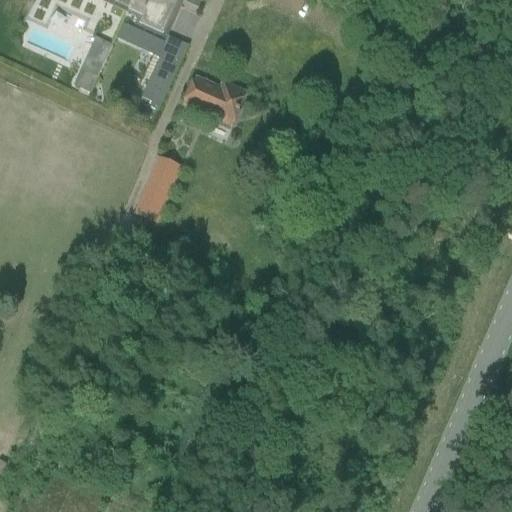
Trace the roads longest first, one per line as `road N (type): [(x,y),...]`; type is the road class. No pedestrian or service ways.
road 1 (unclassified): [(421,511),(511,304)]
road 2 (residential): [(511,82),(326,0)]
